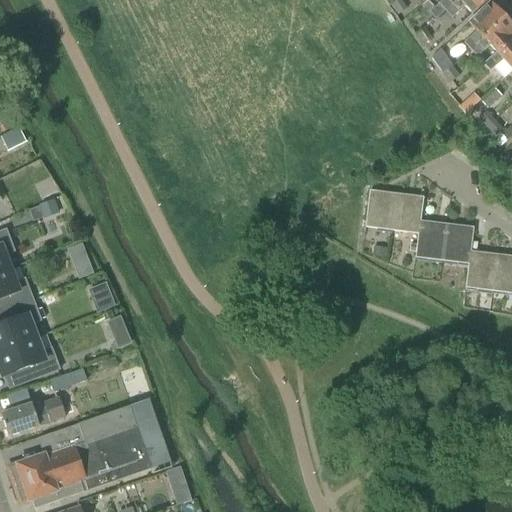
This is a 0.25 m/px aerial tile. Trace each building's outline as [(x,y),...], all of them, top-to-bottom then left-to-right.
[(399,0),(390,6),(397,16),(406,10),(399,0)] [(443,0),(438,5),(444,12),(457,0),(443,0)] [(457,0),(444,12),(451,19),(463,8),(471,16),(487,0),(457,0)] [(463,44),(469,51),(504,19),(490,4),(468,25),(475,32),(463,44)] [(488,47),(495,54),(511,38),(511,27),(504,19),(469,51),(476,58),(488,47)] [(424,31),(415,37),(421,45),(430,39),(424,31)] [(511,38),(495,54),(482,65),(489,73),(493,69),(504,80),(511,72),(511,71),(511,38)] [(435,64),(442,75),(452,68),(444,58),(435,64)] [(452,68),(442,75),(449,85),(458,78),(452,68)] [(466,97),(457,105),(465,114),(473,107),(466,97)] [(477,121),(486,130),(493,122),(485,113),(477,121)] [(0,123),(0,132),(11,129),(8,120),(0,123)] [(493,122),(486,130),(494,138),(502,131),(493,122)] [(0,137),(7,153),(25,144),(18,129),(0,137)] [(508,142),(507,141),(500,134),(494,139),(493,141),(502,149),(508,142)] [(364,230),(391,234),(395,197),(369,194),(364,230)] [(391,234),(418,237),(419,224),(422,200),(395,197),(391,234)] [(0,223),(19,214),(13,201),(5,205),(2,200),(0,201),(0,223)] [(59,200),(32,208),(36,221),(63,213),(59,200)] [(415,261),(441,264),(446,227),(419,224),(418,237),(415,261)] [(441,264),(468,267),(469,254),(472,231),(446,227),(441,264)] [(0,274),(10,271),(4,257),(13,253),(5,232),(0,233),(0,274)] [(86,242),(70,248),(81,279),(98,273),(86,242)] [(465,291),(491,294),(496,257),(469,254),(468,267),(465,291)] [(511,296),(511,258),(496,257),(491,294),(511,296)] [(0,301),(4,313),(32,302),(24,281),(15,284),(10,271),(0,274),(0,301)] [(111,298),(110,297),(92,304),(96,315),(114,308),(111,298)] [(0,353),(36,340),(31,326),(40,322),(32,302),(4,313),(9,324),(0,327),(0,353)] [(124,315),(109,321),(122,350),(136,343),(124,315)] [(36,340),(0,353),(0,377),(1,380),(26,370),(31,382),(59,371),(51,350),(42,354),(36,340)] [(49,382),(54,394),(86,382),(82,371),(49,382)] [(6,432),(8,438),(65,419),(58,399),(43,404),(45,409),(33,413),(31,406),(0,417),(2,421),(0,423),(0,424),(2,432),(6,432)] [(25,503),(31,501),(34,511),(150,471),(135,427),(133,420),(143,420),(155,416),(149,401),(77,426),(84,445),(43,459),(18,467),(13,469),(11,471),(11,474),(20,501),(22,503),(25,503)] [(180,506),(195,501),(184,467),(169,472),(180,506)]
